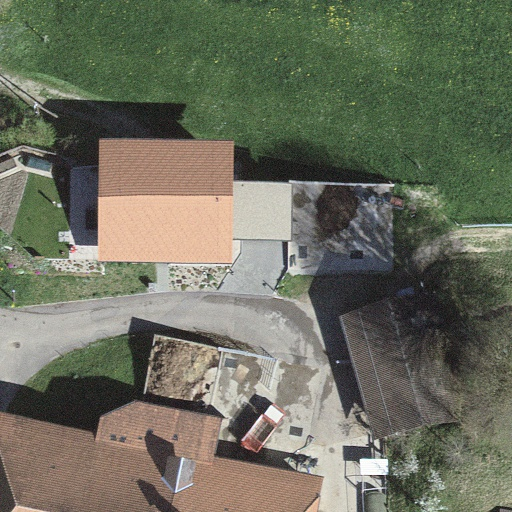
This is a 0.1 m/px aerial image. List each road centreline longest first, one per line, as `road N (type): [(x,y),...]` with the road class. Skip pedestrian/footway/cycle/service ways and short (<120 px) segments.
road 1 (unclassified): [(332,432),(322,401),(283,351),(210,315),(128,317),(0,348)]
road 2 (track): [(274,344),(380,270),(438,245),(511,237)]
